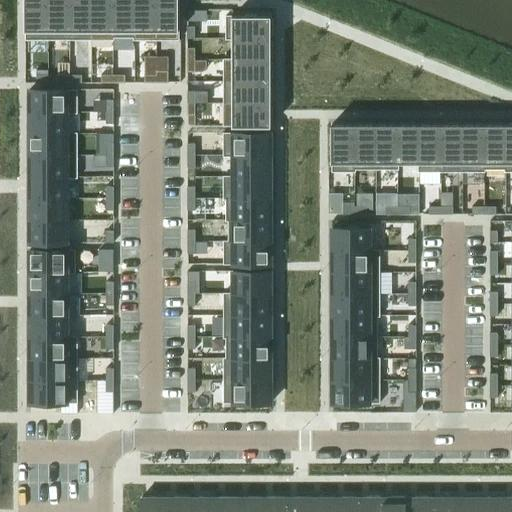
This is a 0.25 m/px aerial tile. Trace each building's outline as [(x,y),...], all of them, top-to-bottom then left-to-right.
[(48,0),(25,0),(26,40),(48,40),(48,0)] [(69,0),(48,0),(48,40),(70,40),(69,0)] [(91,0),(69,0),(70,40),(91,40),(91,0)] [(113,0),(91,0),(91,40),(113,40),(113,0)] [(134,0),(113,0),(113,40),(114,40),(114,38),(134,38),(134,40),(135,40),(134,0)] [(156,0),(134,0),(135,40),(156,40),(156,0)] [(178,0),(156,0),(156,40),(179,40),(178,0)] [(271,16),(226,16),(226,38),(271,38),(271,16)] [(195,26),(187,26),(187,38),(195,39),(195,26)] [(233,59),(223,59),(223,60),(271,60),(271,38),(226,38),(226,40),(233,39),(233,59)] [(195,48),(187,48),(187,60),(195,60),(195,48)] [(195,60),(187,60),(187,72),(195,72),(195,60)] [(271,60),(223,60),(223,81),(271,81),(271,60)] [(48,75),(36,75),(36,83),(48,83),(48,75)] [(70,75),(58,75),(58,83),(70,83),(70,75)] [(82,75),(70,75),(70,83),(82,83),(82,75)] [(113,75),(101,75),(101,83),(113,83),(113,75)] [(125,75),(113,75),(113,83),(125,83),(125,75)] [(156,75),(144,75),(144,83),(156,83),(156,75)] [(168,75),(156,75),(156,83),(168,83),(168,75)] [(271,81),(223,81),(223,103),(271,103),(271,81)] [(77,89),(30,89),(30,112),(78,112),(77,89)] [(195,91),(187,91),(187,103),(195,103),(195,91)] [(114,100),(106,100),(106,112),(114,112),(114,100)] [(195,103),(187,103),(187,115),(195,115),(195,103)] [(271,103),(223,103),(223,126),(271,126),(271,103)] [(78,112),(30,112),(30,134),(77,133),(68,133),(68,113),(78,113),(78,112)] [(114,112),(106,112),(106,124),(114,124),(114,112)] [(354,124),(332,124),(332,172),(354,172),(354,124)] [(376,124),(354,124),(354,172),(356,172),(355,170),(376,169),(376,124)] [(398,124),(376,124),(376,169),(398,169),(398,124)] [(419,124),(398,124),(398,169),(399,169),(399,162),(418,162),(418,172),(419,172),(419,124)] [(441,124),(419,124),(419,172),(441,172),(441,124)] [(462,124),(441,124),(441,172),(462,172),(462,124)] [(484,124),(462,124),(462,172),(484,172),(484,124)] [(506,124),(484,124),(484,172),(485,172),(485,170),(505,170),(504,172),(506,172),(506,124)] [(271,132),(223,133),(223,155),(271,155),(271,132)] [(77,133),(30,134),(30,155),(77,155),(77,133)] [(114,143),(106,143),(106,155),(114,155),(114,143)] [(195,143),(187,143),(187,155),(195,155),(195,143)] [(77,155),(30,155),(30,177),(78,177),(77,155)] [(114,155),(106,155),(106,167),(114,167),(114,155)] [(195,155),(187,155),(187,167),(195,167),(195,155)] [(271,155),(223,155),(223,156),(233,156),(233,176),(223,176),(223,177),(271,177),(271,155)] [(78,177),(30,177),(30,198),(68,198),(68,178),(78,178),(78,177)] [(271,177),(223,177),(223,198),(271,198),(271,177)] [(114,187),(106,187),(106,199),(114,199),(114,187)] [(195,187),(187,187),(187,199),(195,199),(195,187)] [(68,198),(30,198),(30,220),(68,220),(68,198)] [(271,198),(223,198),(223,200),(226,200),(226,220),(271,220),(271,198)] [(114,199),(106,199),(106,211),(114,211),(114,199)] [(195,199),(187,199),(187,211),(195,211),(195,199)] [(355,206),(343,206),(343,214),(355,214),(355,206)] [(367,206),(355,206),(355,214),(367,214),(367,206)] [(398,206),(386,206),(386,214),(398,214),(398,206)] [(410,206),(398,206),(398,214),(410,214),(410,206)] [(441,206),(429,206),(429,214),(441,214),(441,206)] [(453,206),(441,206),(441,214),(453,214),(453,206)] [(484,206),(472,206),(472,214),(484,214),(484,206)] [(496,206),(484,206),(484,214),(496,214),(496,206)] [(68,220),(30,220),(30,243),(68,243),(68,220)] [(228,241),(223,241),(271,242),(271,220),(226,220),(226,221),(228,221),(228,241)] [(370,228),(332,228),(332,250),(370,250),(370,228)] [(195,230),(187,230),(187,242),(195,242),(195,230)] [(498,230),(490,230),(490,242),(498,242),(498,230)] [(114,231),(106,231),(106,243),(114,243),(114,231)] [(416,238),(408,238),(408,250),(416,250),(416,238)] [(271,242),(223,241),(223,264),(271,264),(271,242)] [(195,242),(187,242),(187,254),(195,254),(195,242)] [(75,250),(30,250),(30,272),(75,272),(75,250)] [(114,250),(106,250),(106,262),(114,262),(114,250)] [(380,250),(332,250),(332,272),(380,272),(380,250)] [(416,250),(408,250),(408,262),(416,262),(416,250)] [(498,251),(490,251),(490,263),(498,263),(498,251)] [(498,263),(490,263),(490,275),(498,275),(498,263)] [(233,293),(223,293),(223,294),(271,294),(271,271),(233,271),(233,293)] [(75,272),(30,272),(30,294),(68,294),(68,273),(75,273),(75,272)] [(380,272),(332,272),(332,294),(380,294),(380,272)] [(114,282),(106,282),(106,294),(114,294),(114,282)] [(195,282),(187,282),(187,294),(195,294),(195,282)] [(416,282),(408,282),(408,294),(416,294),(416,282)] [(498,292),(490,292),(490,304),(498,304),(498,292)] [(68,294),(30,294),(30,315),(68,315),(68,294)] [(114,294),(106,294),(106,306),(114,306),(114,294)] [(195,294),(187,294),(187,306),(195,306),(195,294)] [(271,294),(223,294),(223,315),(271,315),(271,294)] [(380,294),(332,294),(332,315),(380,315),(380,294)] [(416,294),(408,294),(408,306),(416,306),(416,294)] [(498,304),(490,304),(490,316),(498,316),(498,304)] [(68,315),(30,315),(30,337),(78,337),(78,336),(68,336),(68,315)] [(271,315),(223,315),(223,337),(271,337),(271,315)] [(380,315),(332,315),(332,337),(377,337),(377,316),(380,316),(380,315)] [(114,325),(106,325),(106,337),(114,337),(114,325)] [(195,325),(187,325),(187,337),(195,337),(195,325)] [(416,325),(408,325),(408,337),(416,337),(416,325)] [(498,333),(490,333),(490,345),(498,345),(498,333)] [(78,337),(30,337),(30,358),(78,358),(78,337)] [(114,337),(106,337),(105,349),(114,349),(114,337)] [(195,337),(187,337),(187,349),(195,349),(195,337)] [(271,337),(223,337),(223,338),(226,338),(226,358),(223,358),(271,358),(271,337)] [(377,337),(332,337),(332,358),(380,358),(378,357),(377,337)] [(416,337),(408,337),(408,349),(416,349),(416,337)] [(498,345),(490,345),(490,357),(498,357),(498,345)] [(78,358),(30,358),(30,380),(78,380),(78,358)] [(271,358),(223,358),(223,380),(271,380),(271,358)] [(380,358),(332,358),(332,380),(380,380),(380,358)] [(114,368),(106,368),(106,380),(114,380),(114,368)] [(195,368),(187,368),(187,380),(195,380),(195,368)] [(416,368),(408,368),(408,380),(416,380),(416,368)] [(498,373),(490,373),(490,385),(498,385),(498,373)] [(78,380),(30,380),(30,403),(44,403),(44,405),(57,405),(57,403),(78,403),(78,380)] [(114,380),(106,380),(106,392),(114,392),(114,380)] [(195,380),(187,380),(187,392),(195,392),(195,380)] [(271,380),(223,380),(223,403),(271,402),(271,380)] [(380,380),(332,380),(332,403),(346,403),(346,405),(359,405),(359,403),(380,403),(380,380)] [(416,380),(408,380),(408,392),(416,392),(416,380)] [(498,385),(490,385),(490,397),(498,397),(498,385)] [(165,511),(165,497),(141,497),(141,511),(165,511)] [(189,511),(189,497),(165,497),(165,511),(189,511)] [(213,511),(213,497),(189,497),(189,511),(213,511)] [(237,511),(237,497),(213,497),(213,511),(237,511)] [(261,511),(261,497),(237,497),(237,511),(261,511)] [(285,511),(285,497),(261,497),(261,511),(285,511)] [(309,511),(309,497),(285,497),(285,511),(309,511)] [(333,511),(333,497),(309,497),(309,511),(333,511)] [(357,511),(357,497),(333,497),(333,511),(357,511)] [(381,511),(381,497),(357,497),(357,511),(381,511)] [(405,511),(405,497),(381,497),(381,511),(405,511)] [(429,511),(429,497),(405,497),(405,511),(429,511)] [(453,511),(453,497),(429,497),(429,511),(453,511)] [(477,511),(477,497),(453,497),(453,511),(477,511)] [(501,511),(501,498),(477,497),(477,511),(501,511)] [(511,511),(511,497),(501,498),(501,511),(511,511)]
